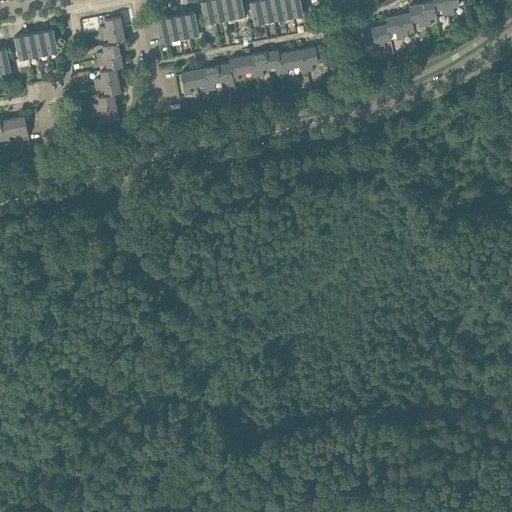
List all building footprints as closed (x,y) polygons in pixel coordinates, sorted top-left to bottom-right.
[(216,21),(211,0),(201,0),(206,23),(216,21)] [(211,0),(216,21),(225,19),(221,0),(211,0)] [(221,0),(225,19),(235,17),(231,0),(221,0)] [(231,0),(235,17),(245,15),(241,0),(231,0)] [(265,22),(260,0),(254,0),(250,1),(255,24),(265,22)] [(260,0),(265,22),(274,20),(270,0),(260,0)] [(270,0),(274,20),(284,18),(280,0),(270,0)] [(280,0),(284,18),(293,16),(290,0),(280,0)] [(290,0),(293,16),(303,14),(300,0),(290,0)] [(421,3),(425,26),(432,24),(431,17),(437,16),(436,9),(434,0),(433,0),(421,3)] [(432,0),(433,0),(434,0),(436,9),(442,8),(443,15),(448,14),(445,0),(432,0)] [(445,0),(448,14),(454,13),(453,6),(460,5),(458,0),(445,0)] [(412,21),(413,21),(419,20),(420,27),(425,26),(421,3),(409,5),(410,12),(412,21)] [(185,13),(190,36),(200,34),(195,11),(185,13)] [(398,14),(403,37),(409,36),(407,29),(414,28),(413,21),(412,21),(410,12),(398,14)] [(175,15),(180,38),(190,36),(185,13),(175,15)] [(386,17),(387,23),(389,32),(395,31),(397,38),(403,37),(398,14),(386,17)] [(166,17),(170,40),(180,38),(175,15),(166,17)] [(99,27),(100,33),(123,28),(121,16),(105,19),(106,26),(99,27)] [(170,40),(166,17),(156,19),(160,42),(170,40)] [(375,26),(380,49),(386,48),(384,41),(391,39),(389,32),(387,23),(375,26)] [(380,49),(375,26),(363,28),(366,44),(373,43),(374,50),(380,49)] [(54,28),(44,30),(48,53),(58,51),(54,28)] [(123,28),(100,33),(101,38),(108,37),(109,43),(119,42),(125,41),(123,28)] [(48,53),(44,30),(34,32),(38,55),(48,53)] [(38,55),(34,32),(24,34),(29,57),(38,55)] [(29,57),(24,34),(14,36),(19,59),(29,57)] [(119,42),(109,43),(102,45),(104,51),(96,53),(97,58),(121,54),(119,42)] [(316,46),(303,48),(307,71),(313,69),(312,63),(319,62),(316,46)] [(7,47),(0,48),(0,68),(1,72),(11,70),(7,47)] [(282,72),(278,53),(279,53),(278,48),(266,51),(269,66),(275,65),(276,73),(282,72)] [(307,71),(303,48),(291,50),(294,66),(300,65),(301,72),(307,71)] [(291,50),(279,53),(278,53),(282,72),(282,75),(289,74),(288,67),(294,66),(291,50)] [(269,66),(266,51),(254,53),(258,76),(263,75),(262,68),(269,66)] [(258,76),(254,53),(242,55),(245,71),(251,70),(252,77),(258,76)] [(121,54),(97,58),(99,64),(106,63),(107,69),(107,70),(116,68),(123,66),(121,54)] [(245,71),(242,55),(229,58),(230,62),(234,81),(239,80),(238,72),(245,71)] [(234,85),(234,81),(230,62),(218,64),(221,80),(227,79),(228,86),(234,85)] [(221,80),(218,64),(206,67),(210,90),(216,89),(214,81),(221,80)] [(210,90),(206,67),(194,69),(197,85),(203,84),(204,91),(210,90)] [(107,70),(107,69),(100,70),(102,77),(95,78),(96,84),(119,79),(116,68),(107,70)] [(197,85),(194,69),(181,72),(186,94),(191,93),(190,86),(197,85)] [(119,79),(96,84),(96,87),(97,90),(104,88),(105,94),(114,93),(121,92),(119,79)] [(269,94),(268,87),(260,89),(261,96),(269,94)] [(114,93),(105,94),(98,96),(99,103),(92,104),(93,109),(116,105),(114,93)] [(116,105),(93,109),(94,115),(101,114),(103,121),(119,118),(116,105)] [(12,118),(15,133),(22,132),(23,139),(29,138),(25,115),(12,118)] [(0,119),(0,120),(4,143),(11,142),(9,134),(15,133),(12,118),(0,119)]
